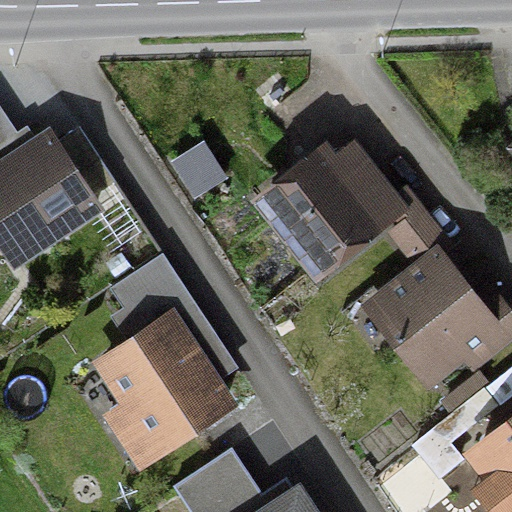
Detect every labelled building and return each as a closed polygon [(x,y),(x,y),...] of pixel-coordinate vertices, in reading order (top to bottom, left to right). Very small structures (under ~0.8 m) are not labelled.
[(0,236),(14,258),(95,205),(48,134),(34,144),(25,131),(15,138),(0,114),(0,236)] [(324,155),(266,201),(317,264),(395,200),(349,144),(328,160),(324,155)] [(421,265),(378,299),(397,322),(395,335),(429,377),(466,347),(456,335),(486,311),(439,253),(448,246),(419,209),(393,229),(421,265)] [(104,362),(159,445),(225,401),(170,318),(104,362)] [(438,478),(464,458),(451,441),(498,403),(483,385),(410,444),(438,478)] [(511,425),(479,451),(511,493),(511,425)] [(175,483),(193,511),(310,511),(297,492),(268,511),(227,448),(175,483)]
